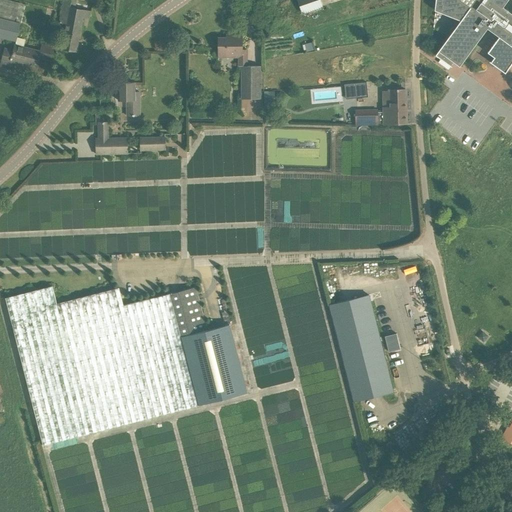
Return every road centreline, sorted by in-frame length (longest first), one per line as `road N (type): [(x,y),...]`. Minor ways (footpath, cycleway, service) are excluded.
road 1 (secondary): [(0,178),(117,49),(180,0)]
road 2 (residential): [(416,0),(432,245)]
road 3 (unclassified): [(463,374),(432,245)]
road 4 (unclassified): [(506,488),(476,427),(463,374)]
